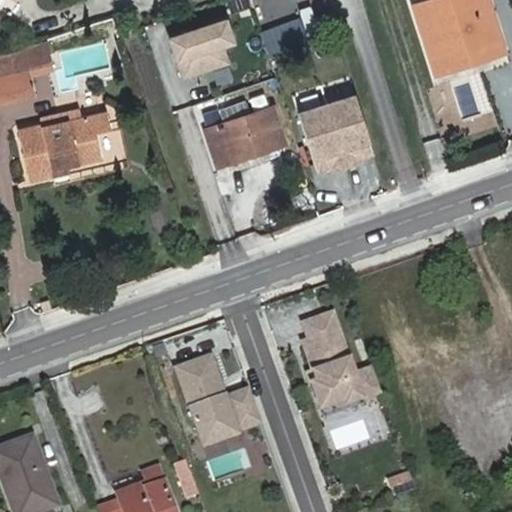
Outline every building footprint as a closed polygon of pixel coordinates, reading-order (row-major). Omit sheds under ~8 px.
[(488,0),(426,0),(413,4),(435,75),(470,64),(467,55),(502,44),(488,0)] [(266,61),(292,52),(283,33),(260,41),(266,61)] [(234,35),(194,48),(189,35),(169,42),(180,77),(241,56),(234,35)] [(467,55),(470,64),(505,52),(502,44),(467,55)] [(50,46),(0,57),(0,104),(36,96),(31,75),(55,69),(50,46)] [(365,95),(303,115),(322,177),(385,158),(365,95)] [(244,101),(216,110),(221,125),(203,131),(215,168),(285,144),(271,108),(250,116),(244,101)] [(52,171),(68,168),(101,160),(95,135),(110,131),(106,112),(42,127),(41,124),(19,130),(31,182),(52,177),(54,177),(52,171)] [(72,181),(68,168),(52,171),(54,177),(52,177),(53,185),(72,181)] [(334,318),(306,328),(312,345),(305,347),(319,386),(314,388),(322,412),(345,404),(347,409),(382,396),(374,373),(355,380),(334,318)] [(211,360),(175,373),(200,443),(235,430),(237,437),(262,428),(249,393),(226,402),(211,360)] [(511,399),(459,416),(476,469),(511,457),(511,399)] [(235,430),(200,443),(204,452),(238,440),(237,437),(235,430)] [(53,511),(56,511),(32,443),(0,454),(0,482),(11,511),(53,511)] [(113,496),(119,511),(170,511),(156,469),(141,474),(144,485),(113,496)]
